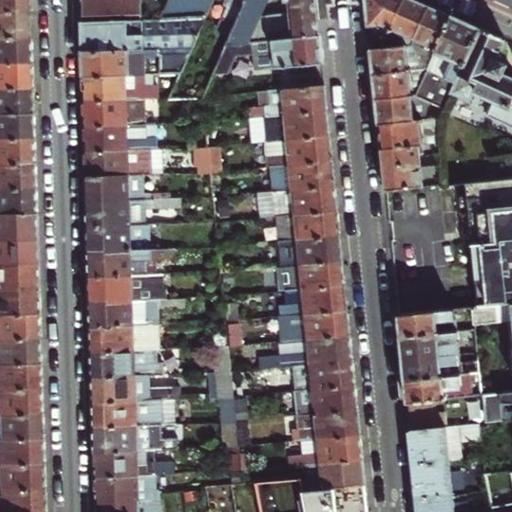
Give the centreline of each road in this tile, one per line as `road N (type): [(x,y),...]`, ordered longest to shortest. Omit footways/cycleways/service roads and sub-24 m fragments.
road 1 (residential): [(395,511),(343,0)]
road 2 (residential): [(57,0),(76,511)]
